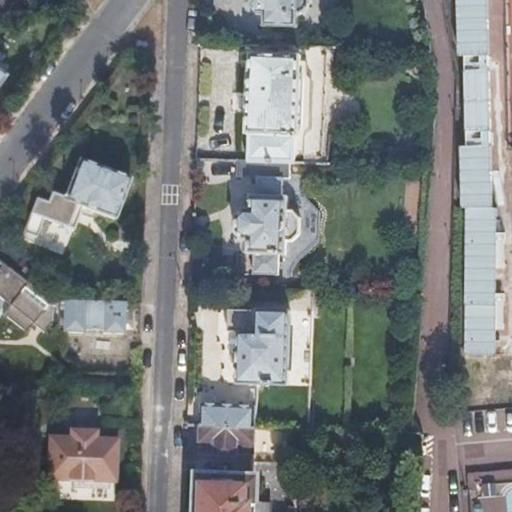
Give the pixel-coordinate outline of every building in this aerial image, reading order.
[(247,0),(248,8),(253,15),(262,14),(262,26),(295,28),(296,14),(300,13),(303,12),(306,9),(308,7),(310,5),(311,4),(311,1),(311,0),(247,0)] [(290,163),(295,163),(296,135),(299,135),(301,74),(299,74),(299,54),(250,53),(250,72),(247,72),(245,133),(247,133),(246,161),(290,163)] [(38,235),(42,223),(43,220),(73,231),(81,209),(114,221),(127,180),(77,160),(62,198),(49,193),(45,204),(34,201),(22,233),(37,238),(38,235)] [(246,161),(240,161),(240,176),(255,177),(255,195),(250,195),(250,208),(240,208),(234,216),(234,230),(241,239),(248,240),(247,251),(253,251),(253,272),(277,273),(278,253),(283,253),(283,241),(293,240),(299,235),(300,217),(294,210),(286,209),(287,196),(282,196),(283,177),(289,177),(290,163),(246,161)] [(458,221),(454,373),(490,374),(494,221),(458,221)] [(44,224),(42,223),(38,235),(41,236),(44,235),(46,233),(47,231),(47,229),(47,227),(44,224)] [(0,262),(1,263),(5,266),(30,285),(37,275),(23,265),(27,260),(0,239),(0,262)] [(49,300),(30,285),(5,266),(0,273),(0,274),(19,289),(11,299),(36,317),(49,300)] [(123,334),(124,303),(62,300),(62,331),(82,332),(82,328),(101,329),(101,333),(123,334)] [(232,319),(232,325),(235,329),(241,329),(241,333),(238,333),(237,382),(285,385),(287,310),(243,310),(243,313),(236,313),(232,319)] [(32,382),(31,397),(45,398),(46,383),(32,382)] [(200,425),(255,426),(255,405),(236,404),(237,396),(219,395),(219,404),(201,403),(200,425)] [(254,451),(255,426),(200,425),(198,452),(234,454),(234,450),(254,451)] [(85,480),(109,481),(114,481),(116,439),(95,438),(95,431),(68,430),(68,437),(48,436),(46,479),(85,480)] [(249,511),(252,479),(199,477),(197,498),(200,498),(198,511),(249,511)] [(105,488),(109,481),(85,480),(89,487),(105,488)]
